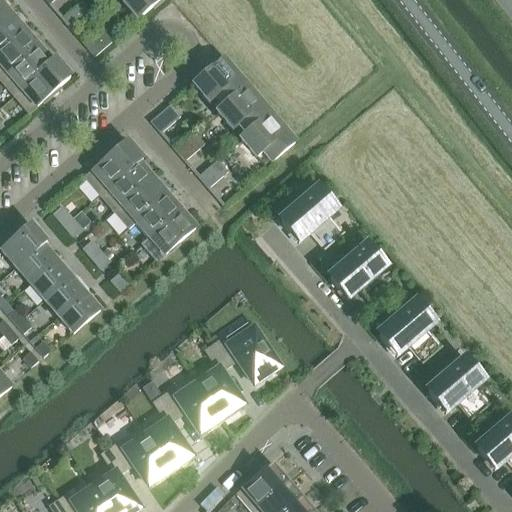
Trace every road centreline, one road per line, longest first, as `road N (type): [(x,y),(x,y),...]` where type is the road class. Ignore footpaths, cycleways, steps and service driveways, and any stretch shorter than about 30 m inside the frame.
road 1 (residential): [(130,118),(195,63),(189,35),(158,32),(102,81)]
road 2 (tertiary): [(511,135),(405,0)]
road 3 (residential): [(0,230),(130,118)]
road 4 (residential): [(182,511),(296,395)]
road 5 (residential): [(395,511),(296,395)]
road 6 (residential): [(102,81),(0,169)]
road 7 (residential): [(130,118),(210,209)]
